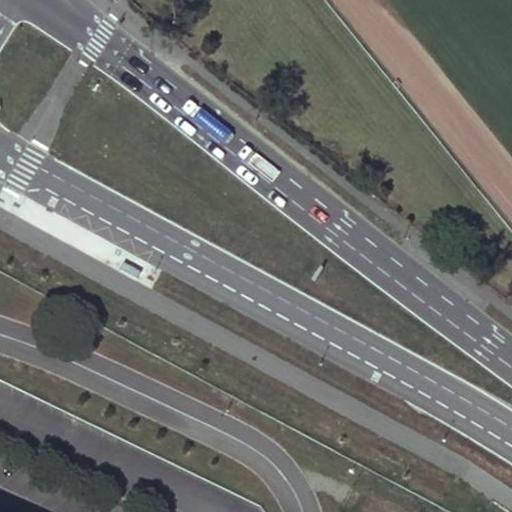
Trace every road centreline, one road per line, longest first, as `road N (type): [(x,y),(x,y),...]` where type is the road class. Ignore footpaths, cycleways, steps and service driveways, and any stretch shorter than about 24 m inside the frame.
road 1 (primary): [(511,363),(120,56),(35,0)]
road 2 (primary): [(0,149),(511,436)]
